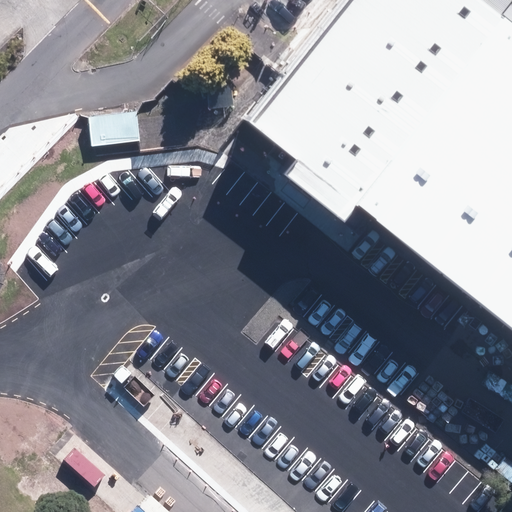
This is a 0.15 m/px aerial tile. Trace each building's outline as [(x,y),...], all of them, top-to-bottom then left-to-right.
[(511,0),(327,0),(151,226),(327,210),(511,353),(511,0)] [(230,86),(206,85),(206,108),(229,109),(230,86)] [(87,146),(139,141),(136,111),(84,116),(86,132),(87,146)] [(198,442),(139,393),(127,407),(186,456),(198,442)] [(330,473),(269,425),(257,441),(317,489),(330,473)] [(494,511),(505,499),(443,445),(396,500),(409,511),(494,511)] [(252,496),(226,473),(213,488),(239,511),(252,496)]
